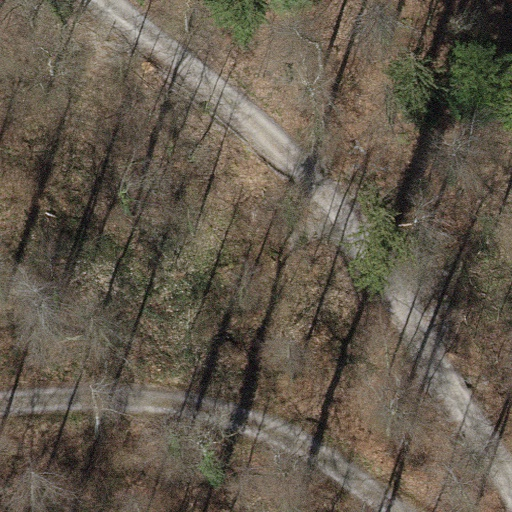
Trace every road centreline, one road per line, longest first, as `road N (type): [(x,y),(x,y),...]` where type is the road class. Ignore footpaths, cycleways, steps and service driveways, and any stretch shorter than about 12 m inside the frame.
road 1 (track): [(511,500),(390,269),(292,161),(106,0)]
road 2 (track): [(408,511),(315,450),(240,415),(166,400),(69,396),(0,404)]
